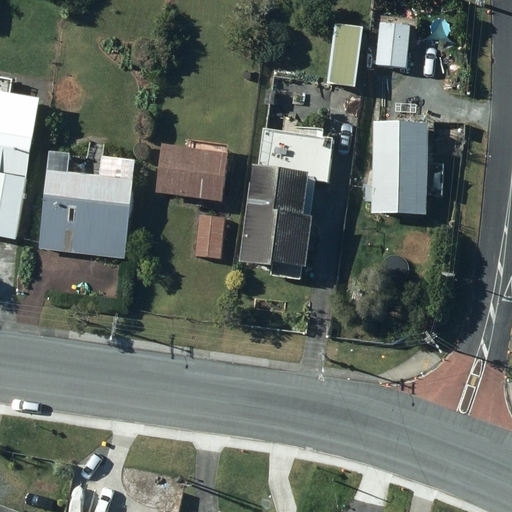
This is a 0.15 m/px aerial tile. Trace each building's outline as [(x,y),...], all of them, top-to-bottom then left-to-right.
[(345,28),(337,87),(363,90),(371,32),(345,28)] [(391,55),(375,54),(374,65),(390,66),(391,55)] [(0,237),(23,242),(52,103),(10,94),(4,126),(0,125),(0,237)] [(274,115),(272,134),(303,138),(306,120),(274,115)] [(375,205),(382,205),(382,215),(436,218),(441,130),(387,127),(383,190),(376,189),(375,205)] [(177,151),(170,198),(236,207),(242,160),(177,151)] [(59,156),(47,250),(132,261),(145,165),(113,161),(111,181),(77,177),(80,159),(59,156)] [(317,221),(325,180),(269,170),(252,267),(289,273),(290,268),(318,273),(327,223),(317,221)] [(206,218),(201,258),(228,262),(233,222),(206,218)]
